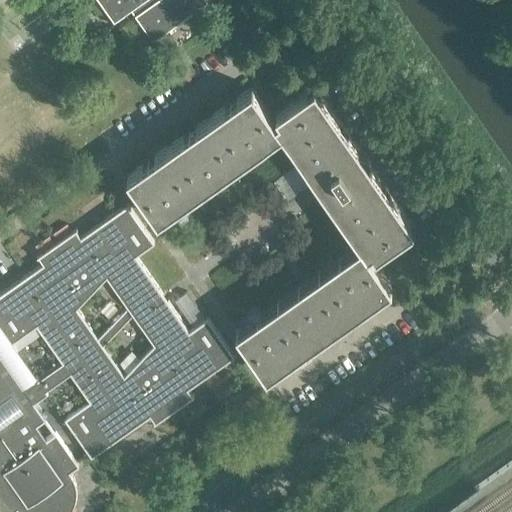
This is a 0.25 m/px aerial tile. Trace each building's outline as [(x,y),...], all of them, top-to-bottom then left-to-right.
[(98,0),(114,21),(136,5),(140,11),(135,15),(153,40),(207,1),(206,0),(98,0)] [(275,113),(278,117),(320,177),(323,175),(334,190),(331,192),(375,256),(415,228),(370,164),(363,169),(353,154),(359,149),(314,86),(275,113)] [(279,127),(252,88),(126,176),(157,220),(159,219),(155,214),(279,127)] [(297,165),(274,181),(287,200),(310,183),(297,165)] [(188,330),(167,301),(164,304),(159,297),(163,294),(135,255),(154,242),(127,204),(80,237),(77,234),(79,232),(78,231),(38,260),(39,261),(41,259),(43,263),(0,293),(0,326),(17,350),(12,342),(36,325),(62,362),(38,379),(36,376),(22,386),(0,353),(0,511),(11,511),(17,508),(20,511),(68,511),(73,507),(76,497),(76,488),(73,478),(69,472),(78,465),(55,432),(46,439),(36,425),(46,419),(34,402),(48,392),(46,390),(70,373),(89,400),(64,418),(91,456),(150,414),(153,418),(151,419),(152,420),(191,392),(191,391),(189,392),(187,389),(234,355),(207,317),(188,330)] [(235,331),(244,343),(266,375),(392,286),(364,247),(240,335),(237,330),(235,331)]
